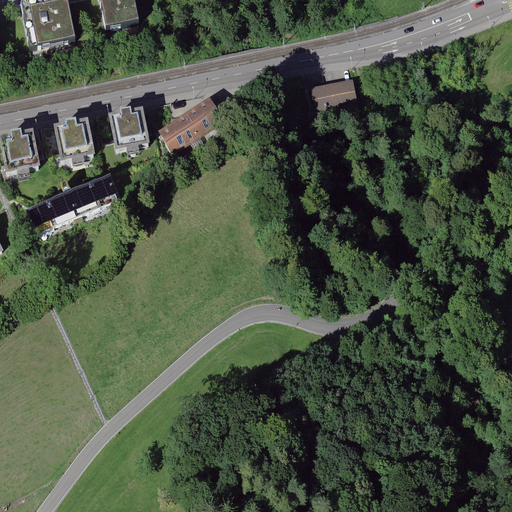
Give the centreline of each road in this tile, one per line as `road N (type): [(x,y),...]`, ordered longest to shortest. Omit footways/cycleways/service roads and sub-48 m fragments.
road 1 (residential): [(511,189),(363,326),(330,330),(264,312),(231,324),(108,431),(45,511)]
road 2 (secondary): [(0,123),(393,42),(489,8)]
